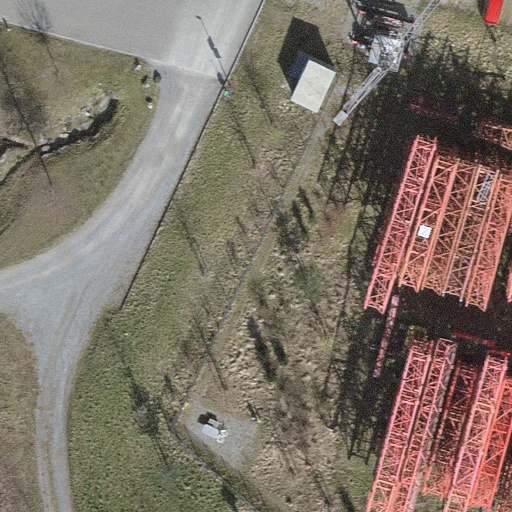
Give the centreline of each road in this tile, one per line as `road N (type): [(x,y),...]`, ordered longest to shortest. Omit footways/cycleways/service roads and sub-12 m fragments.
road 1 (track): [(216,44),(169,153),(62,275),(60,449),(68,511)]
road 2 (residential): [(24,0),(216,44),(236,0)]
